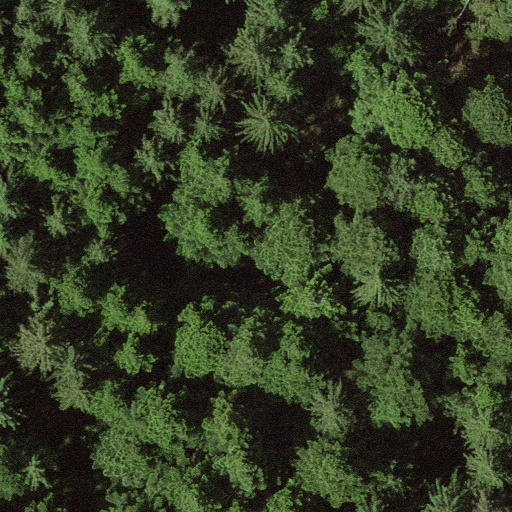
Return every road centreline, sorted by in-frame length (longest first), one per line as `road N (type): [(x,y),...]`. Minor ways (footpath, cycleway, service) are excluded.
road 1 (track): [(0,154),(301,313),(353,362),(383,412)]
road 2 (track): [(162,237),(511,307)]
road 3 (track): [(260,511),(383,412),(454,511)]
